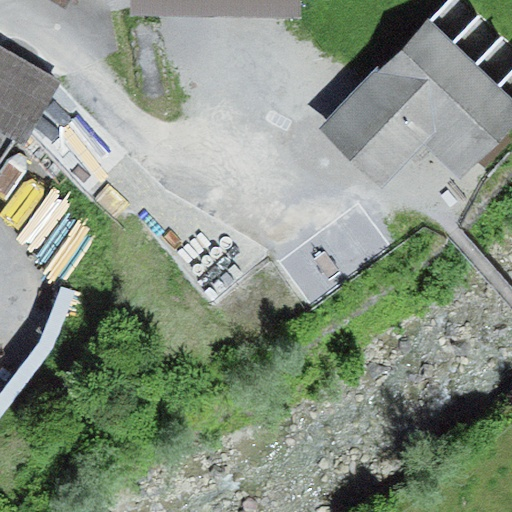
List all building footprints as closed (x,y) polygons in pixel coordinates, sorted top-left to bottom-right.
[(301,18),(301,0),(129,0),(129,18),(301,18)] [(511,116),(511,101),(419,16),(318,126),(384,186),(426,140),(461,172),(511,116)] [(189,110),(240,107),(235,28),(185,31),(189,110)] [(55,80),(0,50),(0,125),(24,139),(55,80)] [(40,343),(0,395),(0,420),(53,350),(77,293),(61,289),(40,343)]
